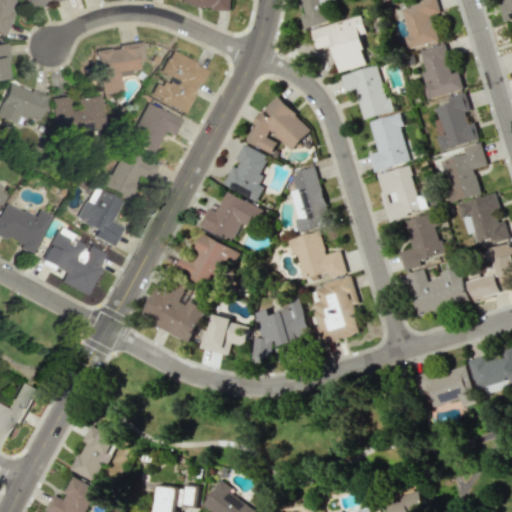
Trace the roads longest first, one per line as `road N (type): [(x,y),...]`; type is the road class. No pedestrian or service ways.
road 1 (tertiary): [(10,511),(248,76),(270,0)]
road 2 (residential): [(403,350),(336,123),(313,89),(150,15),(97,22),(56,48)]
road 3 (residential): [(511,317),(275,386),(194,376),(104,328)]
road 4 (residential): [(470,0),(511,132)]
